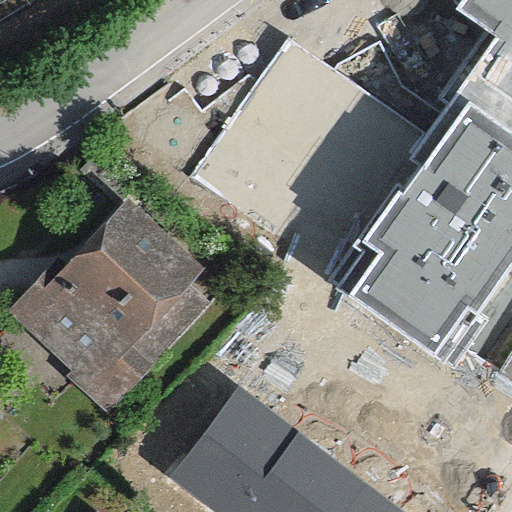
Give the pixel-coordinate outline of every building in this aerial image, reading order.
[(321,99),(360,122),(379,89),(340,67),(321,99)] [(141,187),(104,150),(99,145),(83,170),(122,206),(141,187)] [(109,310),(169,244),(138,214),(77,281),(109,310)] [(192,265),(169,244),(109,310),(77,281),(66,271),(32,310),(97,369),(87,382),(110,402),(201,305),(176,282),(192,265)] [(511,352),(496,380),(511,388),(511,352)] [(289,474),(281,489),(327,511),(349,511),(376,461),(443,494),(471,438),(384,394),(371,419),(364,432),(334,416),(263,378),(229,443),(289,474)] [(334,416),(364,432),(371,419),(341,402),(334,416)] [(222,458),(281,489),(289,474),(229,443),(222,458)]
